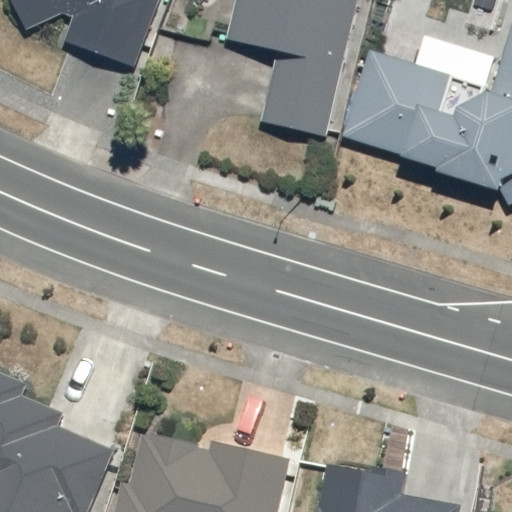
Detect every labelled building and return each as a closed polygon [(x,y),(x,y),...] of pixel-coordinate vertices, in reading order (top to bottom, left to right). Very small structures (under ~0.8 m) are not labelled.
[(23,0),(40,34),(146,72),(172,0),(23,0)] [(271,128),(334,141),(366,0),(248,0),(240,41),(288,52),(271,128)] [(357,138),(426,160),(424,167),(461,179),(460,183),(511,198),(511,49),(509,60),(433,36),(421,73),(381,60),(357,138)] [(0,511),(99,511),(123,461),(64,434),(70,422),(35,405),(41,391),(0,372),(0,511)] [(289,511),(301,466),(221,445),(218,454),(156,438),(143,487),(134,485),(126,511),(289,511)] [(340,472),(330,511),(459,511),(414,501),(416,490),(340,472)]
